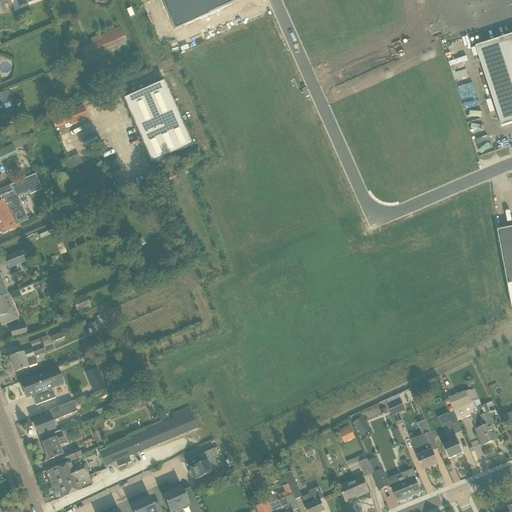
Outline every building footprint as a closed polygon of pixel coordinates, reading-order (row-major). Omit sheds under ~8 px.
[(239,0),(161,0),(175,30),(240,1),(239,0)] [(416,0),(319,0),(341,49),(423,13),(418,4),(416,0)] [(81,48),(86,61),(104,54),(103,53),(127,42),(119,27),(91,39),(92,43),(81,48)] [(511,34),(475,46),(501,127),(511,123),(511,34)] [(123,99),(151,163),(192,146),(164,81),(123,99)] [(0,101),(1,105),(11,102),(7,91),(0,93),(0,101)] [(70,123),(70,125),(88,118),(83,105),(50,118),(54,129),(70,123)] [(295,134),(229,164),(253,219),(320,189),(295,134)] [(0,149),(0,162),(17,155),(12,144),(0,149)] [(78,155),(69,159),(73,168),(82,164),(78,155)] [(21,180),(10,185),(12,191),(15,190),(18,197),(30,192),(30,194),(43,189),(36,174),(27,178),(21,180)] [(0,230),(2,234),(17,228),(20,227),(19,226),(18,224),(28,220),(18,197),(15,190),(12,191),(8,193),(0,196),(0,230)] [(509,302),(511,308),(511,227),(497,231),(490,232),(493,253),(500,252),(509,302)] [(26,252),(5,260),(9,270),(30,262),(26,252)] [(0,323),(1,326),(18,319),(8,294),(0,297),(0,323)] [(72,299),(77,313),(90,308),(85,294),(72,299)] [(89,322),(81,325),(84,333),(88,331),(89,334),(105,328),(100,315),(94,317),(95,319),(96,321),(90,324),(89,322)] [(9,329),(11,337),(27,333),(24,325),(9,329)] [(51,336),(53,341),(65,337),(63,332),(51,336)] [(19,353),(9,357),(15,372),(37,364),(34,357),(45,353),(43,347),(42,344),(41,345),(41,343),(42,342),(48,340),(47,337),(30,343),(32,349),(31,349),(19,353)] [(90,344),(86,349),(90,353),(94,348),(90,344)] [(108,364),(99,367),(101,373),(112,368),(110,364),(108,365),(108,364)] [(33,398),(36,405),(55,398),(52,390),(49,392),(48,389),(63,384),(57,367),(36,375),(20,383),(26,398),(33,395),(34,397),(33,398)] [(97,368),(85,373),(93,392),(105,387),(97,368)] [(60,386),(64,394),(69,392),(65,384),(60,386)] [(466,391),(448,398),(454,411),(453,412),(456,421),(457,421),(471,415),(477,430),(479,436),(483,445),(496,440),(493,433),(494,432),(491,424),(493,424),(488,414),(487,414),(481,417),(474,400),(470,402),(466,392),(466,391)] [(145,398),(149,407),(156,405),(151,395),(145,398)] [(96,411),(99,416),(128,404),(126,398),(96,411)] [(399,398),(387,403),(393,417),(399,414),(396,407),(403,404),(400,398),(399,398)] [(33,422),(38,434),(54,428),(51,421),(76,411),(73,402),(40,414),(42,419),(33,422)] [(98,451),(104,467),(115,462),(117,467),(131,462),(129,457),(198,428),(189,407),(172,414),(173,418),(157,424),(158,425),(131,435),(132,437),(98,451)] [(361,417),(353,424),(363,436),(371,429),(361,417)] [(462,432),(457,421),(456,421),(446,425),(449,432),(453,430),(455,435),(462,432)] [(352,424),(339,430),(345,443),(355,438),(353,433),(355,432),(352,424)] [(417,457),(422,470),(437,464),(432,451),(437,448),(431,432),(411,440),(418,456),(417,457)] [(463,453),(457,439),(449,443),(445,434),(438,437),(448,459),(456,456),(458,458),(462,456),(462,453),(463,453)] [(55,458),(58,464),(82,455),(79,448),(63,454),(59,445),(66,443),(64,436),(57,439),(56,437),(42,443),(48,461),(55,458)] [(303,448),(307,458),(315,454),(311,445),(303,448)] [(339,484),(350,510),(372,501),(366,486),(375,483),(360,448),(352,451),(362,474),(339,484)] [(217,471),(219,470),(214,459),(217,457),(214,449),(208,451),(197,456),(200,464),(189,468),(190,471),(188,472),(191,478),(193,478),(194,480),(217,471)] [(52,469),(63,497),(81,490),(77,481),(89,476),(81,456),(69,461),(70,462),(52,469)] [(370,461),(381,489),(389,485),(378,458),(370,461)] [(391,487),(397,501),(420,492),(415,479),(416,478),(412,469),(401,474),(404,482),(391,487)] [(284,474),(295,500),(302,497),(291,471),(284,474)] [(178,486),(171,489),(181,510),(190,506),(192,511),(199,511),(192,495),(187,497),(182,486),(179,487),(178,486)] [(304,507),(306,511),(322,511),(325,511),(320,500),(324,498),(319,487),(308,492),(310,497),(302,500),(304,507)] [(176,511),(181,510),(171,489),(164,492),(165,494),(161,495),(169,511),(176,511)] [(274,511),(273,511),(293,511),(292,511),(298,508),(293,495),(279,501),(282,508),(274,511)] [(155,511),(149,496),(145,498),(144,496),(138,499),(143,511),(155,511)] [(133,504),(129,505),(132,511),(143,511),(138,499),(132,502),(133,504)] [(256,506),(258,511),(272,511),(273,511),(268,501),(256,506)]
